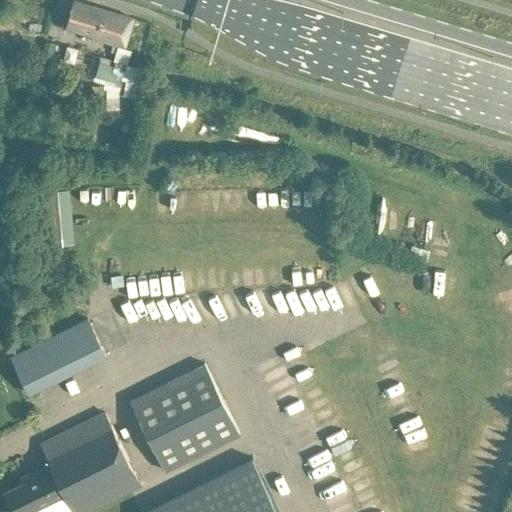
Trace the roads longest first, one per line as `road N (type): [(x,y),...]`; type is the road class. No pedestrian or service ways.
road 1 (tertiary): [(167,0),(511,108)]
road 2 (tertiary): [(511,51),(340,0)]
